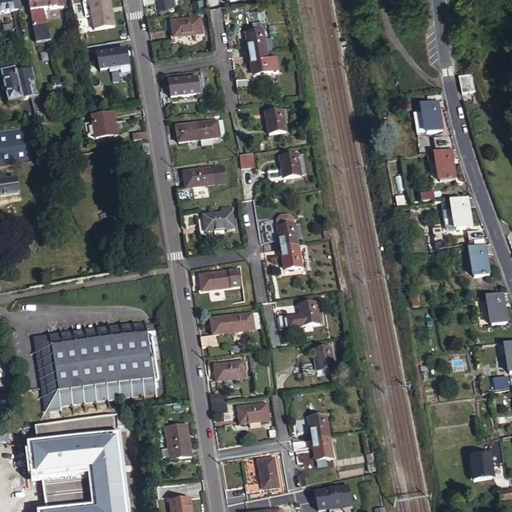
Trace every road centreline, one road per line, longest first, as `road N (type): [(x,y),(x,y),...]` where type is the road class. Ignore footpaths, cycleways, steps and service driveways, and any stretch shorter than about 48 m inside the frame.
road 1 (residential): [(218,511),(133,0)]
road 2 (residential): [(511,273),(466,149),(439,0)]
